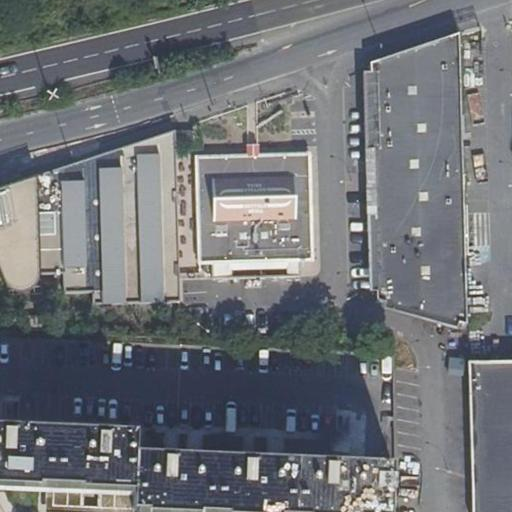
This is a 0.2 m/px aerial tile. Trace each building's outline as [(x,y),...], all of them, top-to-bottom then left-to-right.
[(461,75),(460,36),(370,66),(374,176),(378,303),(399,308),(468,327),(467,267),(465,215),(464,202),(463,165),(461,75)] [(0,282),(1,285),(3,287),(5,289),(7,291),(10,293),(13,293),(15,294),(18,294),(22,294),(26,293),(30,291),(33,289),(35,287),(37,284),(39,280),(40,275),(63,275),(63,295),(102,294),(103,307),(181,306),(176,131),(0,188),(0,282)] [(195,134),(177,135),(177,147),(195,147),(195,134)] [(198,158),(200,265),(213,265),(213,281),(302,279),(302,263),(314,263),(311,156),(198,158)] [(510,511),(511,362),(469,364),(473,511),(510,511)] [(0,482),(24,483),(27,427),(0,425),(0,482)] [(27,427),(24,483),(52,485),(52,505),(80,506),(80,486),(99,487),(98,511),(123,511),(127,431),(27,427)] [(127,431),(123,511),(127,511),(390,511),(391,491),(392,464),(380,463),(364,462),(135,453),(136,431),(127,431)]
